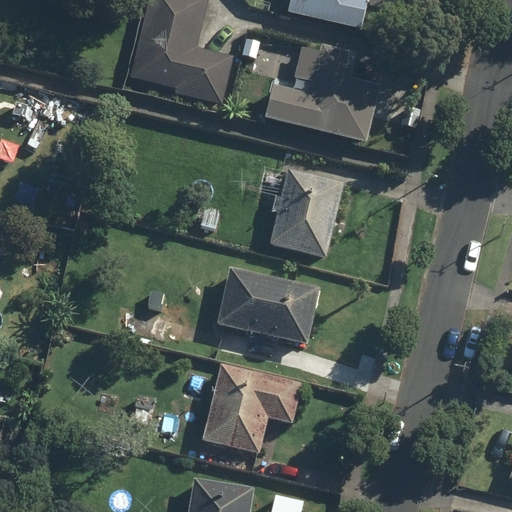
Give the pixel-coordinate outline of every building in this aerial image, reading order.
[(173,102),(219,112),(230,64),(192,55),(203,6),(175,0),(144,0),(126,81),(175,93),(173,102)] [(366,1),(361,0),(284,0),(280,19),(357,37),(366,1)] [(352,64),(297,50),(288,84),(270,79),(258,124),(363,152),(377,95),(346,87),(352,64)] [(341,189),(282,176),(265,256),(324,269),(341,189)] [(219,217),(194,212),(190,232),(215,237),(219,217)] [(316,297),(225,275),(211,331),(302,353),(316,297)] [(166,295),(147,291),(141,315),(160,320),(166,295)] [(200,451),(256,462),(263,431),(287,436),(294,399),(214,383),(200,451)] [(153,401),(136,397),(128,431),(145,435),(153,401)] [(183,511),(245,511),(248,497),(187,488),(183,511)]
